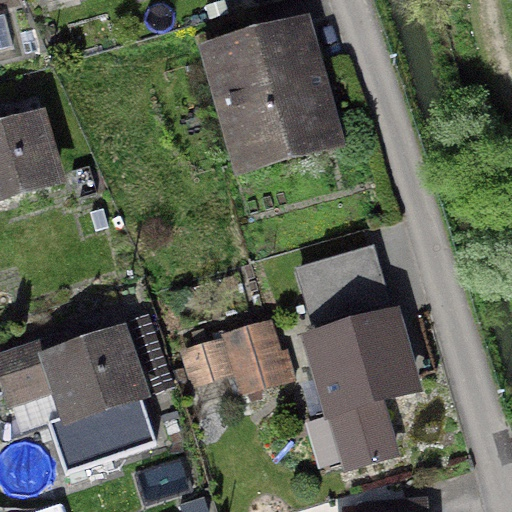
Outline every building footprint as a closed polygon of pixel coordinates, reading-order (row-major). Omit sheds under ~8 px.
[(246,165),(320,145),(291,41),(217,62),(246,165)] [(0,135),(0,202),(52,187),(34,126),(0,135)] [(407,397),(386,323),(310,345),(346,472),(388,460),(373,406),(407,397)] [(281,387),(263,328),(224,340),(242,399),(281,387)] [(80,351),(75,339),(0,364),(0,392),(2,400),(52,383),(66,425),(137,402),(116,339),(80,351)]
